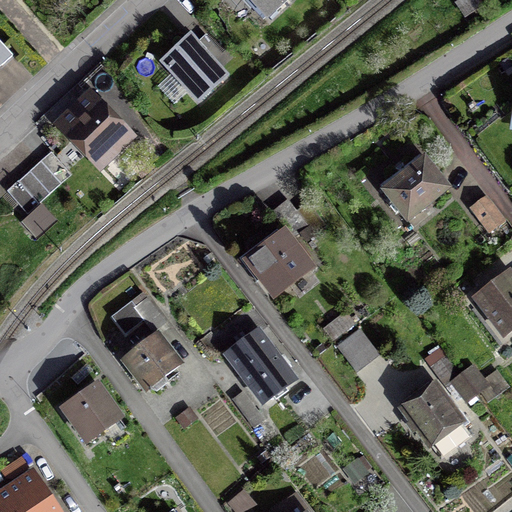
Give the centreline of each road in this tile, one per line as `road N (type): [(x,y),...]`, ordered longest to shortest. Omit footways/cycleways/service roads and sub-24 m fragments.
road 1 (residential): [(201,217),(422,511)]
road 2 (residential): [(428,91),(201,217)]
road 3 (residential): [(70,310),(210,511)]
road 4 (residential): [(0,137),(150,0)]
road 5 (residential): [(201,217),(70,310)]
road 6 (residential): [(428,91),(511,214)]
